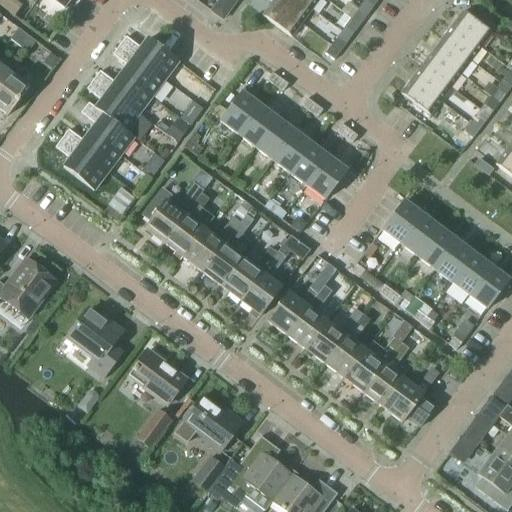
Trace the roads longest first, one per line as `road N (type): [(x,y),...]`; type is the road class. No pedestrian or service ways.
road 1 (residential): [(395,487),(0,196)]
road 2 (residential): [(394,157),(381,135),(261,49),(216,48),(147,0)]
road 3 (residential): [(0,164),(120,0)]
road 4 (residential): [(395,487),(511,334)]
